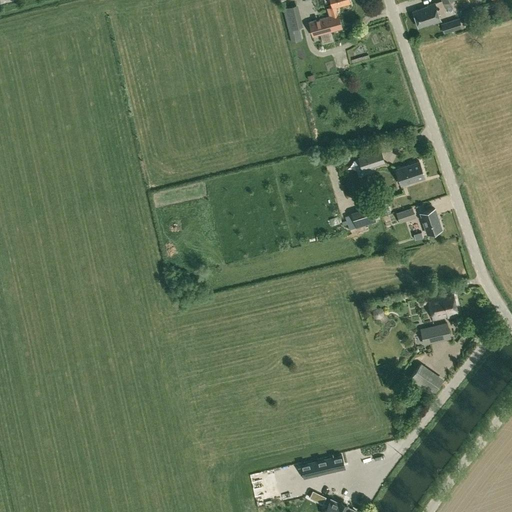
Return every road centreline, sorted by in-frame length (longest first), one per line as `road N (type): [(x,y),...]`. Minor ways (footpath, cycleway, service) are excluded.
road 1 (unclassified): [(511,323),(482,274),(388,0)]
road 2 (unclassified): [(429,511),(511,401)]
